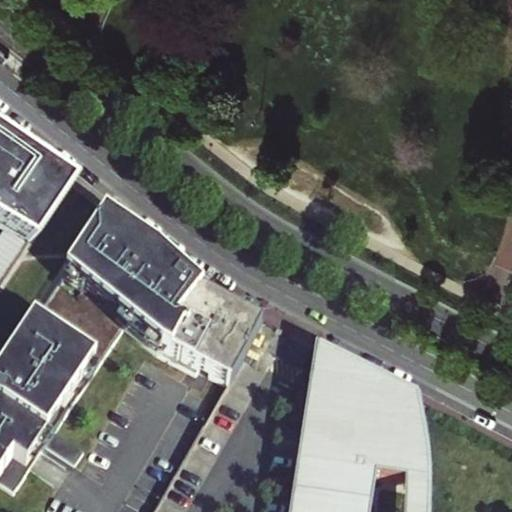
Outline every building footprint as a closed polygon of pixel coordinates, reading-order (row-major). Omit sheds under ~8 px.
[(0,283),(68,183),(0,137),(0,283)] [(160,257),(107,215),(103,221),(67,274),(131,328),(167,357),(227,389),(243,361),(262,323),(202,291),(160,257)] [(58,436),(131,328),(67,274),(0,373),(0,487),(16,499),(49,450),(79,471),(88,456),(58,436)] [(368,511),(373,481),(402,486),(414,488),(414,480),(413,468),(411,452),(409,442),(408,434),(407,425),(405,417),(403,408),(402,401),(400,395),(384,386),(384,390),(364,387),(365,377),(314,350),(289,511),(368,511)] [(425,511),(426,490),(424,465),(422,449),(420,435),(414,402),(400,395),(402,401),(403,408),(405,417),(407,425),(408,434),(409,442),(411,452),(413,468),(414,480),(414,488),(402,486),(402,511),(401,511),(425,511)]
